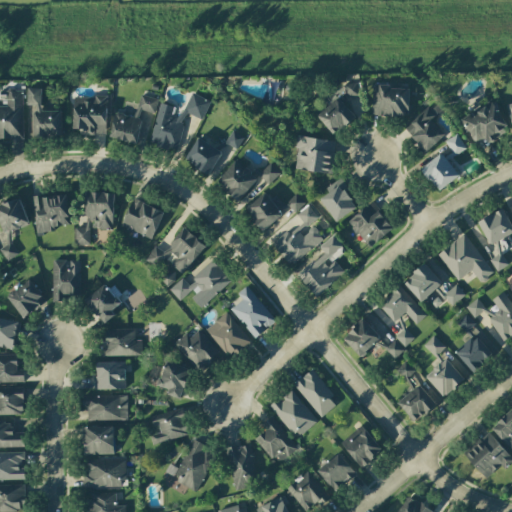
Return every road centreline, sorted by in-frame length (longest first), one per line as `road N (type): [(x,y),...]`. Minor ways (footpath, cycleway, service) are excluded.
road 1 (residential): [(0,175),(94,165),(156,175),(185,191),(225,227),(421,461),(473,500),(511,511)]
road 2 (residential): [(511,173),(428,221),(310,328)]
road 3 (residential): [(359,511),(511,379)]
road 4 (residential): [(54,511),(59,347)]
